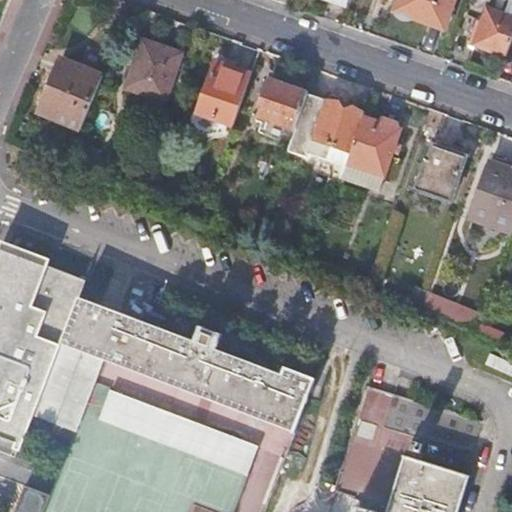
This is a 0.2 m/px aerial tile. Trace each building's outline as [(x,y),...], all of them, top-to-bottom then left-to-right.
[(443,29),(453,0),(396,0),(393,11),(443,29)] [(506,56),(511,40),(511,1),(508,0),(499,0),(495,11),(487,9),(482,22),(477,21),(469,44),(474,46),(476,40),(486,44),(484,49),(506,56)] [(143,40),(126,88),(165,101),(182,54),(143,40)] [(81,130),(102,76),(61,60),(40,112),(81,130)] [(198,113),(232,125),(251,73),(216,60),(198,113)] [(307,93),(308,92),(269,79),(256,115),(267,120),(263,132),(280,139),(285,126),(295,129),(307,93)] [(363,116),(364,113),(307,93),(295,129),(287,152),(304,157),(307,153),(326,160),(329,154),(348,161),(363,116)] [(348,161),(347,164),(384,176),(400,129),(363,116),(348,161)] [(429,160),(425,159),(414,189),(450,201),(465,157),(452,152),(454,146),(436,140),(429,160)] [(178,180),(175,188),(203,199),(213,170),(170,154),(163,174),(178,180)] [(511,170),(508,169),(491,162),(478,198),(511,209),(511,170)] [(159,182),(175,188),(178,180),(163,174),(159,182)] [(0,444),(19,452),(33,416),(61,344),(103,360),(75,433),(50,497),(44,511),(263,511),(314,379),(284,368),(281,376),(78,298),(85,281),(5,252),(0,264),(0,444)] [(427,298),(428,297),(413,292),(409,306),(422,312),(427,298)] [(448,307),(427,298),(422,312),(435,317),(443,320),(448,307)] [(448,307),(443,320),(448,322),(477,334),(482,321),(448,307)] [(70,431),(75,433),(103,360),(61,344),(33,416),(51,424),(65,388),(84,395),(70,431)] [(455,511),(467,475),(464,474),(480,422),(366,386),(341,470),(339,470),(333,491),(352,496),(347,511),(455,511)] [(84,395),(65,388),(51,424),(70,431),(84,395)] [(44,511),(50,497),(25,487),(15,511),(44,511)]
